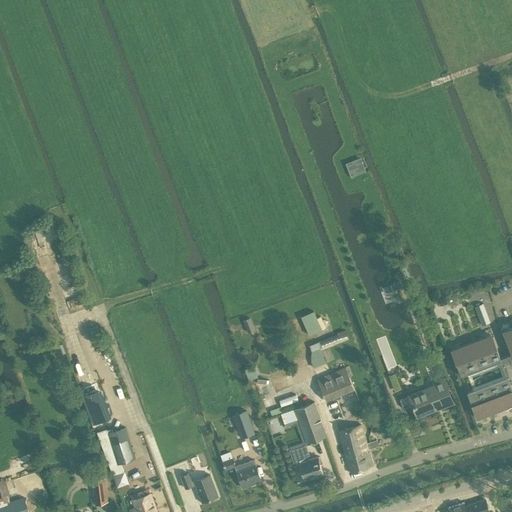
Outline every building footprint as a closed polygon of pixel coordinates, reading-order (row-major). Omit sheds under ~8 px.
[(367,171),(362,157),(347,163),(352,177),(367,171)] [(390,285),(393,291),(402,287),(400,281),(390,285)] [(483,304),(475,307),(482,326),(490,323),(483,304)] [(312,334),(322,329),(320,325),(318,320),(313,309),(301,314),(310,335),(312,334)] [(255,330),(251,318),(244,321),(248,332),(255,330)] [(320,325),(322,329),(323,329),(327,327),(323,318),(318,320),(320,325)] [(457,348),(458,351),(452,353),(461,377),(500,361),(506,377),(467,392),(476,415),(482,413),(483,416),(490,413),(489,410),(495,408),(496,411),(503,408),(502,405),(508,403),(509,406),(511,404),(511,390),(509,383),(511,381),(511,327),(508,329),(509,331),(503,333),(511,354),(500,359),(492,338),(491,338),(490,335),(483,338),(484,341),(478,343),(477,340),(470,343),(471,346),(465,348),(464,346),(457,348)] [(320,341),(309,346),(311,350),(319,347),(320,348),(322,347),(321,346),(339,338),(347,336),(346,330),(337,332),(338,334),(319,341),(320,341)] [(311,355),(312,359),(310,359),(314,368),(326,363),(320,348),(319,347),(311,350),(313,354),(311,355)] [(248,381),(258,378),(254,367),(245,371),(248,381)] [(327,402),(355,390),(346,368),(318,380),(327,402)] [(444,407),(454,403),(444,379),(434,383),(436,386),(410,396),(418,416),(443,406),(444,407)] [(83,395),(94,422),(108,417),(98,390),(83,395)] [(75,402),(68,405),(70,411),(77,408),(75,402)] [(303,432),(322,426),(315,403),(298,408),(295,409),(299,420),(303,432)] [(299,420),(295,409),(282,414),(286,425),(299,420)] [(246,411),(233,415),(237,427),(241,438),(254,434),(251,423),(246,411)] [(371,446),(371,443),(367,444),(361,425),(339,432),(347,458),(360,454),(359,450),(368,448),(368,447),(371,446)] [(322,426),(303,432),(307,444),(326,437),(322,426)] [(125,428),(108,433),(111,442),(112,445),(117,464),(134,459),(129,440),(125,428)] [(98,434),(102,445),(105,454),(112,475),(125,471),(122,463),(117,464),(112,445),(111,442),(108,433),(107,431),(98,434)] [(360,454),(347,458),(352,474),(374,467),(369,450),(378,447),(377,441),(371,443),(371,446),(368,447),(368,448),(359,450),(360,454)] [(320,465),(322,464),(321,458),(319,459),(318,457),(306,461),(306,459),(307,459),(306,456),(309,456),(306,446),(291,451),(295,464),(298,463),(300,470),(302,469),(306,480),(323,474),(320,465)] [(233,458),(222,462),(225,470),(235,466),(233,458)] [(254,460),(235,466),(238,472),(243,488),(251,485),(250,483),(260,480),(256,466),(254,460)] [(192,482),(189,474),(181,477),(186,489),(196,485),(202,503),(213,499),(214,500),(218,499),(218,497),(219,497),(210,475),(192,482)] [(95,505),(106,501),(108,500),(105,477),(92,479),(95,505)] [(4,479),(0,480),(0,497),(5,496),(8,495),(9,494),(4,479)] [(128,483),(117,487),(119,494),(127,491),(129,487),(128,483)] [(137,511),(157,511),(151,494),(133,500),(137,511)] [(0,497),(0,505),(10,503),(8,495),(5,496),(0,497)] [(511,511),(511,497),(500,502),(504,511),(511,511)] [(0,505),(0,511),(29,511),(25,498),(10,503),(0,505)] [(489,511),(486,500),(468,506),(469,511),(489,511)] [(467,511),(464,503),(449,507),(450,511),(467,511)]
